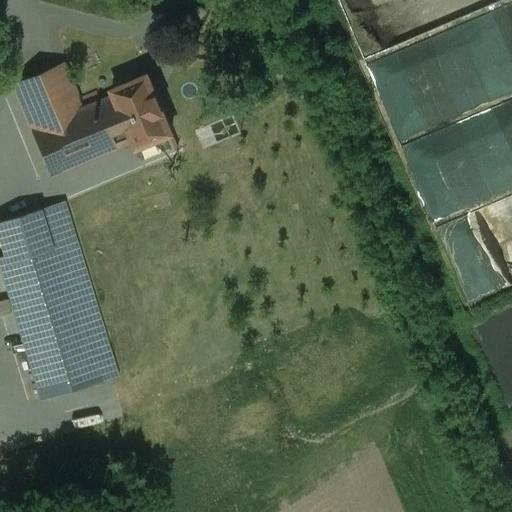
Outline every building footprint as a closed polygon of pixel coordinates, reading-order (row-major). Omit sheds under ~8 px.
[(372,61),(402,136),(511,90),(511,50),(505,34),(502,35),(493,11),(372,61)] [(82,109),(63,64),(13,86),(49,175),(49,176),(121,146),(102,101),(82,109)] [(147,77),(113,91),(115,95),(134,140),(137,147),(170,133),(147,77)] [(134,140),(115,95),(102,101),(121,146),(134,140)] [(238,141),(219,147),(223,160),(242,154),(238,141)] [(67,237),(49,242),(39,210),(0,221),(0,243),(47,398),(110,379),(67,237)]
